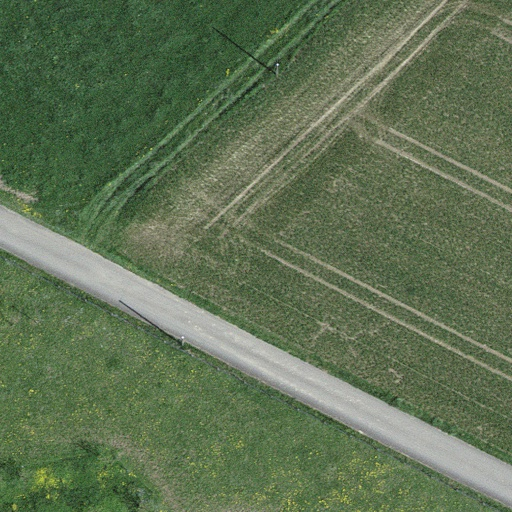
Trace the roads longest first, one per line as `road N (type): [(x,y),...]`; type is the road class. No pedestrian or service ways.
road 1 (unclassified): [(0,226),(511,489)]
road 2 (track): [(313,0),(122,189),(74,264)]
